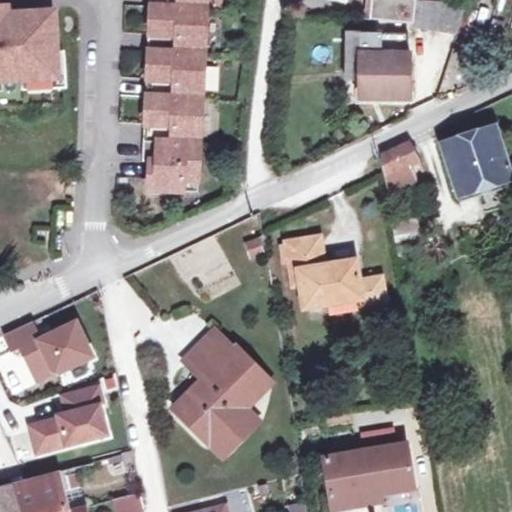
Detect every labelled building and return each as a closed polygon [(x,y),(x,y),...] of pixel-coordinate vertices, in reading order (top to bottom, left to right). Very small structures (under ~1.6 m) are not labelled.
[(149,0),(149,6),(151,6),(190,8),(190,0),(206,1),(206,0),(149,0)] [(371,19),(404,23),(411,23),(413,0),(372,0),(372,6),(371,19)] [(441,0),(437,0),(413,0),(411,23),(410,28),(455,35),(464,7),(441,0)] [(0,79),(57,76),(53,14),(7,16),(6,5),(0,5),(0,79)] [(190,8),(151,6),(150,23),(155,23),(154,34),(150,34),(148,34),(147,51),(149,51),(188,53),(188,45),(204,46),(205,9),(190,8)] [(466,8),(458,37),(469,40),(477,11),(466,8)] [(404,54),(404,23),(371,19),(350,17),(349,80),(360,80),(359,99),(408,98),(409,54),(404,54)] [(493,19),(490,28),(502,33),(506,24),(493,19)] [(188,53),(149,51),(148,68),(153,68),(152,79),(148,79),(146,78),(146,86),(145,96),(147,96),(186,98),(186,90),(202,91),(203,54),(188,53)] [(186,98),(147,96),(146,112),(151,113),(150,124),(146,123),(144,123),(143,140),(184,142),(184,134),(200,135),(201,100),(201,98),(186,98)] [(441,144),(457,196),(511,178),(511,176),(495,127),(441,144)] [(184,142),(143,140),(143,141),(143,161),(150,161),(149,189),(197,191),(199,151),(183,151),(184,142)] [(408,142),(381,154),(388,197),(416,184),(408,166),(417,162),(408,142)] [(390,216),(392,228),(418,223),(415,211),(390,216)] [(392,231),(394,242),(421,237),(418,227),(392,231)] [(317,238),(284,243),(291,286),(299,285),(303,308),(359,300),(360,306),(385,302),(381,277),(359,281),(356,260),(321,266),(317,238)] [(245,245),(251,258),(264,253),(258,239),(245,245)] [(30,321),(4,334),(11,349),(19,346),(35,380),(53,371),(57,372),(91,356),(74,323),(38,340),(30,321)] [(227,418),(237,408),(265,380),(236,352),(236,353),(214,332),(186,360),(206,380),(211,376),(214,379),(197,396),(194,393),(179,407),(221,451),(241,432),(239,430),(227,418)] [(29,426),(36,453),(107,435),(99,405),(103,404),(98,385),(61,394),(66,414),(57,416),(58,418),(29,426)] [(250,420),(237,408),(227,418),(239,430),(250,420)] [(325,459),(331,494),(353,490),(356,505),(372,503),(371,496),(414,489),(407,444),(395,447),(391,430),(363,435),(366,452),(325,459)] [(122,453),(122,455),(124,464),(132,462),(130,450),(122,453)] [(72,473),(58,477),(66,511),(80,509),(72,473)] [(58,477),(55,478),(13,489),(18,511),(66,511),(58,477)] [(0,511),(18,511),(13,489),(0,492),(0,511)] [(353,490),(331,494),(334,509),(356,505),(353,490)] [(138,494),(113,500),(115,511),(135,511),(142,510),(138,494)] [(290,504),(292,511),(307,511),(305,501),(290,504)]
